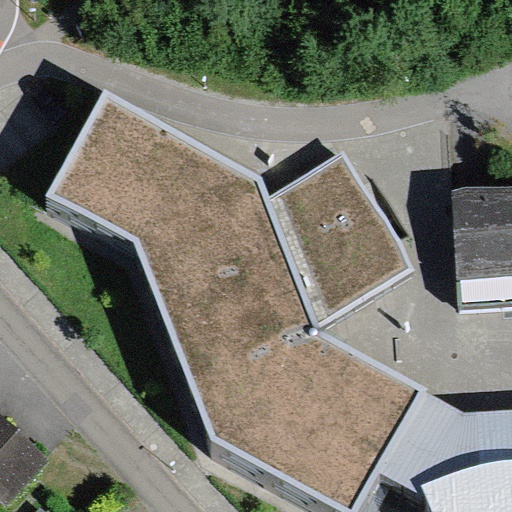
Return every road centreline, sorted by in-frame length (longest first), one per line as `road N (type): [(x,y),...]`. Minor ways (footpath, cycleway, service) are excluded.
road 1 (residential): [(0,50),(99,56),(170,82),(320,98),(511,60)]
road 2 (residential): [(178,511),(0,340)]
